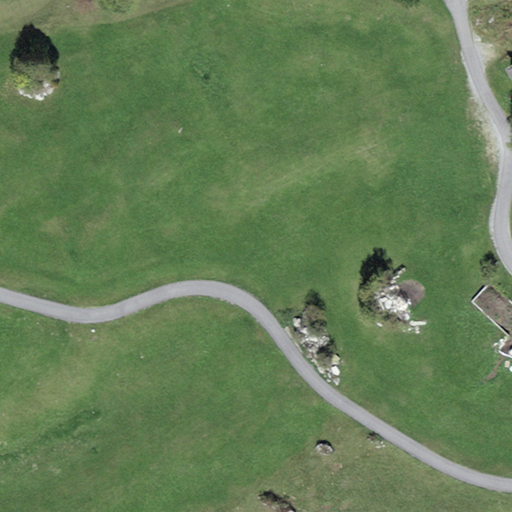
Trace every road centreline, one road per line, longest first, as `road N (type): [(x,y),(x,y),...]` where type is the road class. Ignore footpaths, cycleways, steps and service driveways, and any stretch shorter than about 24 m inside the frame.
road 1 (unclassified): [(0,297),(82,318),(186,289),(225,292),(259,309),(304,369),(346,407),(449,467),(511,485)]
road 2 (unclassified): [(511,146),(480,84),(457,0)]
